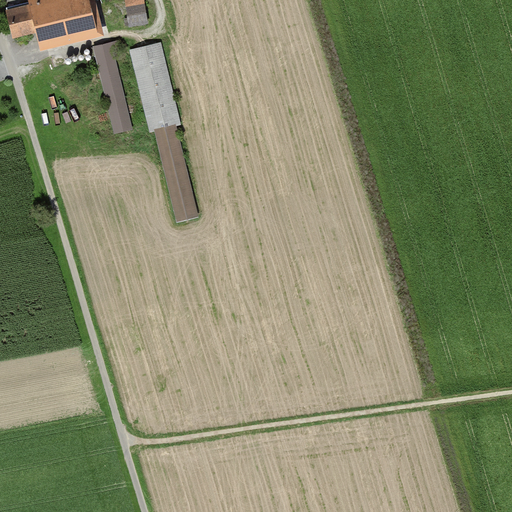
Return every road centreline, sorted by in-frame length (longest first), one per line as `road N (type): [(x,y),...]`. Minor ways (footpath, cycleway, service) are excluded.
road 1 (track): [(18,85),(146,511)]
road 2 (track): [(122,434),(168,442),(511,393)]
